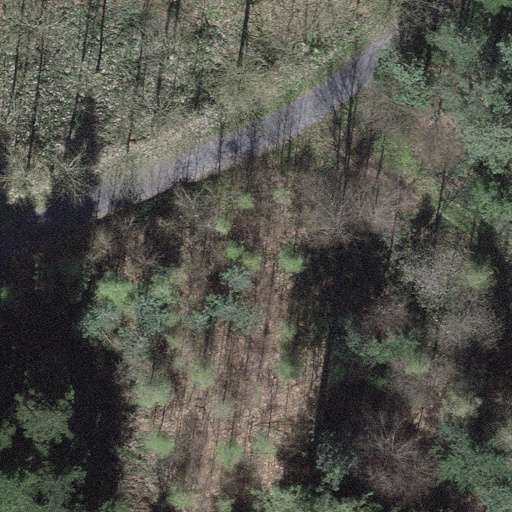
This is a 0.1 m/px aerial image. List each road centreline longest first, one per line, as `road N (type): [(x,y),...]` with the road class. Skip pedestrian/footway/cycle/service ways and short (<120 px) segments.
road 1 (track): [(448,0),(424,30),(349,87),(0,253)]
road 2 (track): [(303,109),(487,270),(511,281)]
